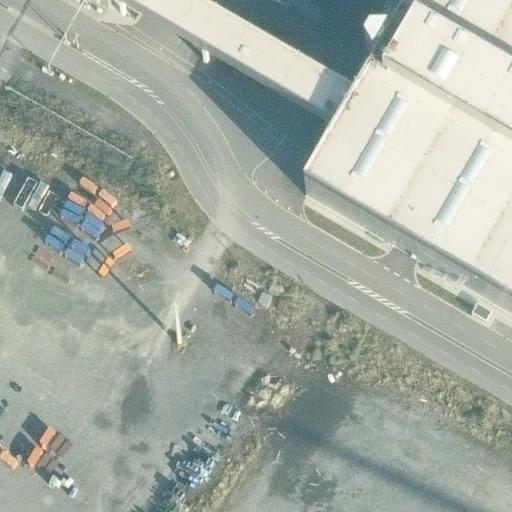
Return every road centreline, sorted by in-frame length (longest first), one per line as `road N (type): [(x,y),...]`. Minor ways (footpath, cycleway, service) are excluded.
road 1 (unclassified): [(511,377),(305,260)]
road 2 (unclassified): [(184,137),(175,104),(154,85),(15,0)]
road 3 (unclassified): [(0,22),(151,108),(184,137)]
road 4 (unclassified): [(184,137),(253,228),(305,260)]
